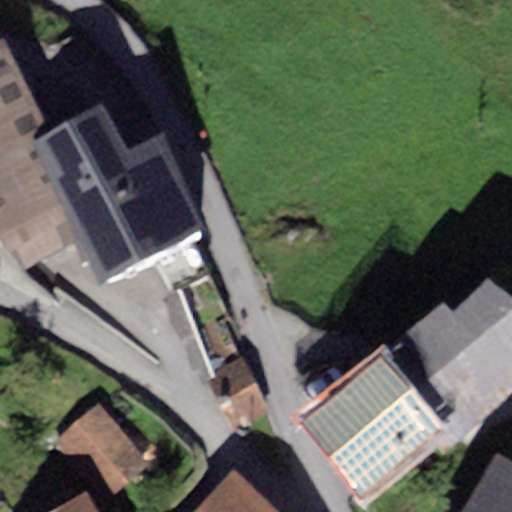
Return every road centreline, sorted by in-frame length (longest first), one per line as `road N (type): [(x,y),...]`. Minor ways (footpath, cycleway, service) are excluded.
road 1 (unclassified): [(326,511),(150,86),(94,26),(57,0)]
road 2 (track): [(69,89),(136,146),(174,138)]
